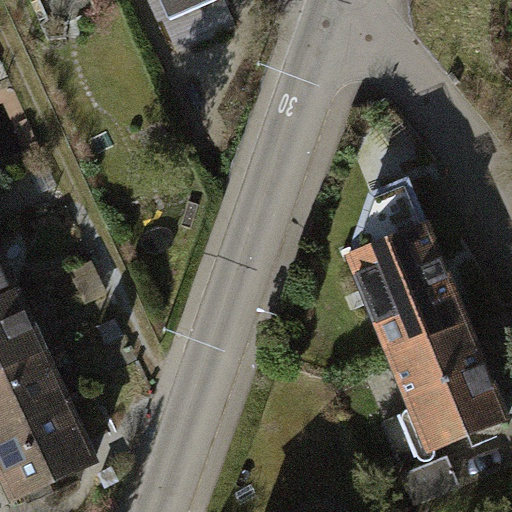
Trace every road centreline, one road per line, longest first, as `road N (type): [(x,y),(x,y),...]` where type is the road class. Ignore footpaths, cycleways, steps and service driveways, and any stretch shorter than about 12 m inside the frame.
road 1 (residential): [(157,511),(343,0)]
road 2 (residential): [(365,0),(445,112),(511,239)]
